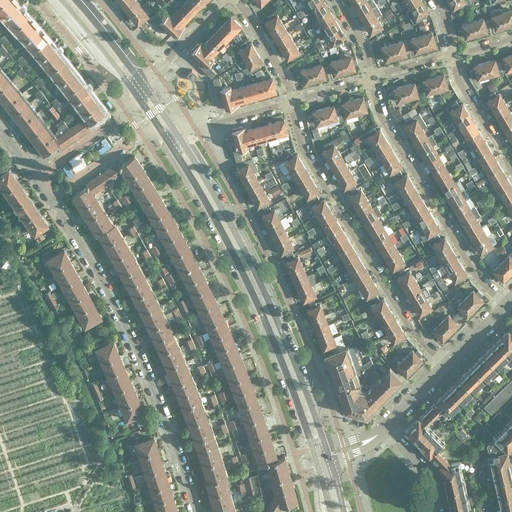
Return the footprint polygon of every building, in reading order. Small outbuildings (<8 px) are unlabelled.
[(21,9),(19,8),(12,0),(7,0),(0,6),(0,13),(4,19),(11,13),(14,16),(21,9)] [(131,15),(141,7),(135,0),(133,0),(124,8),(126,10),(126,9),(131,15)] [(202,4),(198,0),(187,0),(185,2),(195,11),(202,4)] [(329,9),(326,4),(323,0),(322,0),(312,7),(317,16),(329,9)] [(371,8),(366,0),(363,0),(354,6),(358,12),(358,13),(359,15),(371,8)] [(422,2),(421,0),(405,0),(411,9),(422,2)] [(465,1),(464,0),(448,0),(452,5),(452,6),(453,8),(457,6),(459,9),(464,6),(462,3),(465,1)] [(195,11),(185,2),(178,9),(188,19),(195,11)] [(428,11),(427,8),(426,9),(422,2),(411,9),(417,18),(419,16),(421,20),(427,16),(425,13),(428,11)] [(144,18),(148,15),(141,7),(131,15),(136,21),(136,22),(137,24),(141,21),(145,26),(148,23),(144,18)] [(376,17),(371,8),(359,15),(361,18),(361,17),(365,24),(376,17)] [(15,30),(29,18),(21,9),(14,16),(11,13),(4,19),(15,30)] [(183,24),(188,19),(178,9),(171,17),(168,14),(162,20),(155,14),(151,19),(163,31),(166,28),(175,36),(177,37),(179,35),(178,33),(180,32),(182,32),(183,30),(183,29),(186,26),(183,24)] [(334,18),(329,9),(317,16),(323,25),(334,18)] [(511,10),(502,13),(506,26),(511,24),(511,10)] [(283,24),(277,15),(275,17),(273,13),(267,16),(269,20),(265,22),(267,25),(267,24),(271,31),(283,24)] [(506,26),(502,13),(492,16),(493,19),(488,20),(490,26),(494,25),(496,29),(498,29),(498,28),(506,26)] [(241,26),(231,17),(231,16),(229,18),(229,19),(224,24),(233,34),(241,26)] [(382,26),(376,17),(365,24),(369,30),(369,31),(370,33),(374,31),(376,34),(382,31),(380,28),(382,26)] [(30,33),(37,27),(29,18),(15,30),(26,42),(32,36),(30,33)] [(339,27),(334,18),(323,25),(328,34),(339,27)] [(486,28),(490,26),(488,20),(484,21),(483,18),(473,21),(476,34),(484,32),(484,33),(487,32),(486,28)] [(476,34),(473,21),(462,24),(464,29),(458,31),(459,35),(465,34),(466,38),(469,37),(469,36),(476,34)] [(233,34),(224,24),(216,32),(226,41),(233,34)] [(288,33),(283,24),(271,31),(277,40),(288,33)] [(47,39),(38,29),(37,27),(30,33),(32,36),(26,42),(33,51),(47,39)] [(345,36),(344,33),(343,34),(339,27),(328,34),(334,43),(336,42),(338,45),(344,41),(342,38),(345,36)] [(226,41),(216,32),(209,39),(219,49),(226,41)] [(294,42),(288,33),(277,40),(282,49),(294,42)] [(438,41),(437,35),(433,36),(432,33),(422,36),(425,49),(433,47),(436,46),(435,42),(438,41)] [(425,49),(422,36),(411,39),(412,42),(408,43),(410,49),(414,48),(415,52),(418,52),(418,51),(425,49)] [(57,52),(47,39),(33,51),(41,60),(48,54),(50,57),(57,52)] [(214,59),(212,56),(219,49),(209,39),(204,44),(202,41),(199,44),(198,44),(196,46),(196,48),(195,49),(193,49),(191,51),(192,52),(201,61),(198,64),(211,77),(216,73),(208,65),(214,59)] [(410,49),(408,43),(403,44),(403,41),(392,44),(396,57),(403,55),(404,56),(406,55),(405,51),(410,49)] [(256,52),(255,49),(252,45),(253,45),(251,43),(248,45),(246,42),(240,45),(242,48),(240,50),(245,59),(256,52)] [(299,51),(294,42),(282,49),(286,56),(287,59),(291,56),(293,60),(299,56),(297,53),(299,51)] [(396,57),(392,44),(382,47),(383,52),(377,54),(379,58),(384,57),(386,61),(388,60),(388,59),(396,57)] [(337,49),(331,51),(333,58),(339,56),(337,49)] [(51,72),(65,61),(57,52),(50,57),(48,54),(41,60),(51,72)] [(263,61),(261,59),(256,52),(245,59),(251,68),(253,67),(255,70),(261,67),(259,63),(263,61)] [(358,64),(356,58),(352,59),(351,56),(350,52),(340,54),(341,59),(345,72),(352,70),(355,69),(354,65),(358,64)] [(511,68),(511,54),(506,56),(503,57),(505,61),(500,62),(502,68),(506,67),(507,70),(511,68)] [(345,72),(341,59),(331,62),(332,65),(327,66),(329,72),(333,71),(334,75),(337,75),(337,74),(345,72)] [(502,68),(500,62),(496,63),(495,59),(492,60),(485,63),(488,76),(499,73),(498,70),(502,68)] [(65,76),(73,70),(65,61),(51,72),(61,85),(68,79),(65,76)] [(488,76),(485,63),(477,65),(477,64),(474,65),(475,69),(469,71),(471,75),(472,75),(473,80),(478,78),(478,79),(488,76)] [(324,74),(329,72),(327,66),(322,67),(322,65),(311,67),(315,80),(323,78),(323,79),(326,78),(324,74)] [(315,80),(311,67),(301,71),(302,75),(296,77),(298,81),(304,80),(305,84),(308,83),(307,82),(315,80)] [(0,90),(10,82),(0,69),(0,90)] [(82,83),(74,72),(73,70),(65,76),(68,79),(61,85),(68,94),(82,83)] [(198,75),(192,70),(187,75),(192,81),(198,75)] [(458,97),(451,85),(450,83),(449,77),(445,78),(444,74),(441,74),(441,75),(434,77),(437,90),(447,87),(454,100),(458,97)] [(437,90),(434,77),(426,79),(423,80),(424,84),(420,85),(422,91),(426,90),(427,93),(437,90)] [(245,100),(242,87),(232,90),(231,86),(223,88),(219,78),(213,80),(218,98),(222,97),(226,109),(227,110),(230,110),(230,108),(232,107),(233,109),(236,108),(236,107),(240,106),(239,102),(245,100)] [(276,92),(272,78),(262,81),(266,94),(273,92),(273,93),(276,92)] [(266,94),(262,81),(252,84),(255,97),(266,94)] [(21,94),(10,82),(0,90),(0,98),(4,103),(11,97),(14,100),(21,94)] [(422,91),(420,85),(415,86),(414,82),(411,83),(412,83),(404,86),(408,99),(418,96),(417,93),(422,91)] [(92,95),(90,92),(82,83),(68,94),(75,103),(82,98),(85,101),(92,95)] [(255,97),(252,84),(242,87),(245,100),(255,97)] [(408,99),(404,86),(396,88),(396,87),(393,88),(395,92),(389,94),(390,98),(396,97),(397,102),(408,99)] [(505,103),(499,94),(497,95),(495,92),(489,95),(491,98),(487,101),(489,103),(493,110),(505,103)] [(14,115),(28,104),(21,94),(14,100),(11,97),(4,103),(14,115)] [(85,116),(99,105),(92,95),(85,101),(82,98),(75,103),(85,116)] [(370,106),(368,100),(364,101),(363,97),(360,97),(360,98),(353,100),(357,113),(367,110),(366,107),(370,106)] [(357,113),(353,100),(345,102),(342,103),(343,107),(339,108),(341,114),(345,113),(346,116),(357,113)] [(468,113),(464,106),(463,103),(459,105),(457,102),(451,105),(453,109),(451,110),(457,120),(468,113)] [(510,112),(505,103),(493,110),(499,119),(510,112)] [(29,119),(36,113),(28,104),(14,115),(24,128),(31,122),(29,119)] [(406,121),(399,109),(394,110),(392,104),(389,104),(391,111),(399,125),(406,121)] [(93,121),(105,113),(107,111),(103,106),(101,107),(99,105),(85,116),(86,118),(72,128),(78,137),(96,125),(93,121)] [(336,116),(341,114),(339,108),(335,109),(333,105),(331,106),(323,109),(327,121),(328,126),(338,123),(336,116)] [(60,116),(53,107),(48,110),(55,119),(60,116)] [(405,117),(417,112),(415,108),(404,113),(405,117)] [(327,121),(323,109),(316,111),(315,110),(313,111),(314,115),(308,117),(309,121),(315,120),(316,124),(316,128),(317,129),(328,126),(327,121)] [(511,123),(511,114),(510,112),(499,119),(500,121),(498,122),(503,129),(504,128),(511,123)] [(42,122),(36,113),(29,119),(31,122),(24,128),(31,137),(46,126),(42,122)] [(474,122),(472,119),(468,113),(457,120),(462,129),(474,122)] [(422,128),(416,119),(414,120),(412,117),(406,120),(408,124),(404,126),(406,128),(407,128),(411,135),(422,128)] [(288,133),(284,120),(284,119),(281,120),(281,121),(274,123),(278,136),(288,133)] [(479,131),(475,124),(474,122),(462,129),(467,138),(479,131)] [(278,136),(274,123),(264,126),(268,138),(278,136)] [(38,147),(53,136),(46,126),(31,137),(38,147)] [(268,138),(264,126),(254,128),(257,141),(268,138)] [(248,144),(244,131),(243,128),(242,127),(239,128),(238,129),(237,130),(235,129),(233,129),(232,131),(236,143),(232,144),(236,161),(243,160),(240,150),(249,148),(248,144)] [(78,137),(72,128),(70,129),(76,138),(78,137)] [(257,141),(254,128),(244,131),(248,144),(257,141)] [(385,138),(381,132),(382,131),(380,129),(376,131),(374,128),(369,131),(371,134),(368,136),(374,145),(385,138)] [(427,137),(422,128),(411,135),(416,144),(427,137)] [(59,150),(74,140),(76,138),(70,129),(55,139),(53,136),(38,147),(40,150),(38,151),(42,156),(44,155),(56,147),(59,150)] [(484,140),(479,131),(467,138),(473,147),(484,140)] [(433,146),(427,137),(416,144),(417,146),(416,147),(420,154),(422,153),(421,153),(433,146)] [(391,147),(385,138),(374,145),(379,154),(391,147)] [(489,149),(484,140),(473,147),(478,156),(489,149)] [(340,154),(334,144),(332,146),(330,143),(324,146),(326,149),(322,151),(324,154),(328,161),(340,154)] [(438,155),(433,146),(421,153),(422,153),(427,162),(438,155)] [(396,156),(391,147),(379,154),(385,163),(396,156)] [(454,149),(449,152),(452,158),(457,155),(454,149)] [(495,158),(494,155),(493,155),(489,149),(478,156),(483,165),(495,158)] [(303,164),(298,157),(299,157),(297,154),(294,156),(292,153),(286,156),(288,160),(286,161),(291,171),(303,164)] [(345,163),(340,154),(328,161),(332,167),(333,170),(345,163)] [(444,164),(438,155),(427,162),(432,171),(444,164)] [(143,169),(141,165),(135,156),(120,166),(119,166),(123,172),(127,179),(143,169)] [(402,165),(401,163),(400,163),(396,156),(385,163),(390,173),(394,170),(397,174),(401,172),(398,168),(402,165)] [(500,167),(496,160),(497,160),(495,158),(483,165),(489,174),(500,167)] [(254,172),(248,163),(246,164),(244,161),(238,164),(240,167),(236,169),(238,172),(242,178),(254,172)] [(93,193),(123,172),(119,166),(120,166),(118,163),(86,184),(88,186),(93,193)] [(350,172),(345,163),(333,170),(335,172),(339,178),(350,172)] [(303,164),(291,171),(297,180),(308,172),(307,170),(306,170),(303,164)] [(449,173),(444,164),(432,171),(436,177),(436,178),(437,180),(449,173)] [(506,176),(500,167),(489,174),(494,183),(506,176)] [(20,183),(10,169),(1,175),(0,173),(0,182),(6,192),(20,183)] [(142,185),(150,180),(143,169),(127,179),(136,192),(144,187),(142,185)] [(259,181),(254,172),(242,178),(246,185),(245,186),(247,188),(259,181)] [(313,182),(309,175),(310,175),(308,172),(297,180),(302,188),(313,182)] [(356,181),(350,172),(339,178),(343,185),(343,186),(344,188),(348,186),(350,189),(355,186),(353,182),(356,181)] [(413,183),(409,176),(407,174),(403,176),(401,172),(397,174),(399,179),(395,181),(401,190),(413,183)] [(454,182),(449,173),(437,180),(439,183),(439,182),(443,189),(454,182)] [(511,185),(506,176),(494,183),(500,192),(511,185)] [(159,195),(150,180),(142,185),(144,187),(136,192),(143,204),(159,195)] [(264,191),(259,181),(247,188),(248,191),(249,190),(253,197),(264,191)] [(319,191),(318,188),(317,188),(313,182),(302,188),(308,198),(312,195),(314,199),(318,197),(316,193),(319,191)] [(460,191),(454,182),(443,189),(447,195),(446,196),(448,198),(460,191)] [(29,197),(21,185),(20,183),(6,192),(16,206),(29,197)] [(274,195),(282,191),(279,183),(270,188),(274,195)] [(418,192),(413,183),(401,190),(406,199),(418,192)] [(511,196),(511,186),(511,185),(500,192),(505,201),(511,196)] [(97,199),(93,193),(88,186),(73,196),(81,209),(97,199)] [(366,199),(361,189),(359,191),(357,188),(351,191),(353,194),(349,197),(351,199),(355,205),(366,199)] [(269,200),(264,191),(253,197),(256,204),(257,207),(261,204),(263,208),(269,205),(267,201),(269,200)] [(465,200),(460,191),(448,198),(449,201),(450,200),(454,207),(465,200)] [(423,201),(418,192),(406,199),(412,208),(423,201)] [(168,210),(161,198),(159,195),(143,204),(151,217),(159,212),(160,215),(168,210)] [(39,211),(29,197),(16,206),(26,220),(39,211)] [(330,209),(325,202),(326,202),(324,199),(321,201),(318,197),(314,199),(317,204),(313,206),(318,215),(330,209)] [(468,199),(477,214),(480,212),(471,197),(468,199)] [(105,213),(97,199),(81,209),(88,220),(96,215),(97,218),(105,213)] [(372,208),(366,199),(355,205),(359,212),(360,215),(372,208)] [(471,209),(465,200),(454,207),(459,216),(471,209)] [(429,210),(423,201),(412,208),(417,217),(429,210)] [(279,219),(274,209),(272,211),(270,207),(264,210),(266,213),(262,215),(263,218),(264,218),(267,225),(279,219)] [(377,217),(372,208),(360,215),(362,217),(366,223),(377,217)] [(335,217),(334,215),(333,215),(330,209),(318,215),(324,225),(335,217)] [(476,218),(471,209),(459,216),(464,225),(465,225),(476,218)] [(175,221),(173,217),(168,210),(160,215),(159,212),(151,217),(159,230),(175,221)] [(434,219),(429,210),(417,217),(422,226),(434,219)] [(40,232),(49,226),(39,211),(26,220),(40,241),(44,238),(40,232)] [(113,225),(105,213),(97,218),(96,215),(88,220),(97,235),(99,234),(113,225)] [(340,227),(336,220),(337,220),(335,217),(324,225),(329,234),(340,227)] [(383,226),(377,217),(366,223),(371,233),(383,226)] [(481,227),(476,218),(465,225),(464,225),(463,226),(467,233),(469,232),(470,234),(481,227)] [(284,228),(279,219),(267,225),(271,232),(270,232),(271,234),(284,228)] [(440,229),(438,226),(434,219),(422,226),(428,236),(432,233),(435,237),(439,235),(436,231),(440,229)] [(181,233),(177,225),(175,221),(159,230),(166,244),(174,239),(173,237),(181,233)] [(115,224),(113,225),(99,234),(105,245),(113,240),(115,242),(123,238),(115,224)] [(388,235),(383,226),(371,233),(377,242),(388,235)] [(346,236),(340,227),(329,234),(334,243),(346,236)] [(487,236),(481,227),(470,234),(475,243),(487,236)] [(289,238),(284,228),(271,234),(273,237),(277,244),(289,238)] [(189,248),(187,244),(181,233),(173,237),(174,239),(166,244),(173,257),(189,248)] [(393,244),(388,235),(377,242),(381,248),(380,248),(382,251),(393,244)] [(450,247),(446,240),(447,240),(445,237),(441,239),(439,235),(435,237),(437,242),(433,244),(439,254),(450,247)] [(351,245),(346,236),(334,243),(340,252),(351,245)] [(492,245),(487,236),(475,243),(479,250),(480,253),(484,250),(486,254),(492,250),(490,247),(492,245)] [(130,251),(123,238),(115,242),(113,240),(105,245),(110,252),(114,260),(130,251)] [(293,247),(289,238),(277,244),(280,251),(281,253),(285,251),(287,256),(293,253),(291,248),(293,247)] [(495,250),(499,254),(506,248),(502,243),(495,250)] [(399,253),(393,244),(382,251),(383,253),(384,253),(388,260),(399,253)] [(356,254),(351,245),(340,252),(345,261),(356,254)] [(455,256),(450,247),(439,254),(444,262),(455,256)] [(198,264),(192,253),(189,248),(173,257),(180,270),(188,266),(189,268),(198,264)] [(71,262),(67,255),(64,250),(52,257),(49,251),(45,253),(56,273),(64,268),(62,266),(71,262)] [(138,264),(130,251),(114,260),(122,275),(131,271),(129,269),(138,264)] [(302,266),(298,257),(295,258),(293,253),(287,256),(289,260),(285,262),(287,265),(290,272),(302,266)] [(404,262),(399,253),(388,260),(392,266),(391,267),(393,269),(396,267),(398,270),(404,267),(402,264),(404,262)] [(362,263),(356,254),(345,261),(350,270),(362,263)] [(511,257),(509,255),(501,263),(502,263),(511,272),(511,271),(511,257)] [(461,265),(455,256),(444,262),(449,271),(461,265)] [(79,277),(77,273),(71,262),(62,266),(64,268),(56,273),(63,286),(79,277)] [(368,271),(366,269),(362,263),(350,270),(356,279),(368,271)] [(511,272),(502,263),(501,263),(494,270),(497,274),(493,278),(496,281),(500,277),(504,280),(506,278),(505,278),(511,272)] [(145,278),(138,264),(129,269),(131,271),(122,275),(129,287),(145,278)] [(204,275),(202,273),(198,264),(189,268),(188,266),(180,270),(187,284),(204,275)] [(467,274),(465,271),(461,265),(449,271),(455,281),(458,279),(460,283),(465,279),(463,276),(467,274)] [(307,276),(302,266),(290,272),(294,279),(293,279),(294,282),(307,276)] [(415,280),(409,271),(407,272),(405,269),(399,272),(401,275),(398,278),(399,280),(400,280),(404,287),(415,280)] [(373,281),(369,274),(368,271),(356,279),(361,288),(373,281)] [(209,287),(206,280),(204,275),(187,284),(194,297),(202,293),(201,291),(209,287)] [(311,286),(307,276),(294,282),(296,284),(299,291),(311,286)] [(88,292),(81,281),(79,277),(63,286),(70,299),(78,295),(80,297),(88,292)] [(152,292),(145,278),(129,287),(134,298),(143,294),(144,296),(152,292)] [(420,289),(415,280),(404,287),(408,293),(407,294),(409,296),(420,289)] [(379,290),(377,287),(377,288),(373,281),(361,288),(367,297),(371,294),(374,299),(377,296),(375,292),(379,290)] [(316,295),(311,286),(299,291),(303,298),(302,298),(303,301),(307,299),(309,303),(315,300),(313,296),(316,295)] [(217,303),(215,299),(209,287),(201,291),(202,293),(194,297),(200,311),(217,303)] [(426,298),(420,289),(409,296),(410,298),(411,298),(415,305),(426,298)] [(483,300),(480,297),(483,295),(478,290),(475,293),(473,290),(466,298),(475,308),(481,302),(483,300)] [(94,304),(92,300),(88,292),(80,297),(78,295),(70,299),(78,313),(94,304)] [(159,305),(152,292),(144,296),(143,294),(134,298),(139,306),(142,314),(159,305)] [(389,308),(385,301),(384,298),(380,301),(377,296),(374,299),(376,303),(372,306),(377,315),(389,308)] [(431,307),(426,298),(415,305),(419,312),(418,312),(420,314),(423,312),(425,315),(431,312),(429,309),(431,307)] [(475,308),(466,298),(458,306),(462,309),(457,314),(460,317),(465,312),(468,316),(470,314),(469,313),(475,308)] [(324,315),(320,305),(317,306),(316,302),(310,305),(311,308),(307,310),(308,313),(309,312),(312,320),(324,315)] [(224,319),(218,306),(217,303),(200,311),(206,324),(215,320),(216,323),(224,319)] [(89,324),(102,317),(94,304),(78,313),(88,332),(93,330),(89,324)] [(165,319),(159,305),(142,314),(144,318),(150,329),(158,325),(157,323),(165,319)] [(395,317),(393,314),(389,308),(377,315),(383,324),(395,317)] [(458,325),(455,322),(460,317),(457,314),(452,318),(449,315),(441,322),(450,332),(456,326),(456,327),(458,325)] [(328,325),(324,315),(312,320),(315,327),(314,327),(315,330),(328,325)] [(400,326),(397,321),(396,319),(395,317),(383,324),(388,333),(400,326)] [(172,333),(165,319),(157,323),(158,325),(150,329),(155,341),(172,333)] [(230,331),(228,327),(224,319),(216,323),(215,320),(206,324),(213,338),(230,331)] [(450,332),(441,322),(433,330),(437,334),(433,338),(436,341),(440,337),(443,340),(445,338),(445,337),(450,332)] [(332,335),(328,325),(315,330),(316,332),(317,332),(320,339),(332,335)] [(406,335),(404,332),(404,333),(400,326),(388,333),(394,342),(396,340),(398,344),(404,340),(402,337),(406,335)] [(511,326),(502,337),(511,346),(511,326)] [(235,343),(231,335),(230,331),(213,338),(219,352),(227,349),(226,346),(235,343)] [(179,347),(172,333),(155,341),(161,353),(169,349),(170,351),(179,347)] [(336,344),(332,335),(320,339),(323,347),(322,347),(323,350),(327,348),(329,353),(334,352),(331,346),(336,344)] [(511,353),(511,346),(502,337),(496,343),(509,356),(511,353)] [(120,356),(115,346),(114,342),(101,347),(98,341),(94,343),(103,363),(120,356)] [(239,352),(235,343),(226,346),(227,349),(219,352),(224,366),(242,359),(239,352)] [(509,356),(496,343),(484,354),(497,368),(509,356)] [(185,361),(179,347),(170,351),(169,349),(161,353),(164,360),(168,368),(185,361)] [(334,352),(329,353),(326,355),(330,367),(350,360),(346,347),(334,352)] [(423,360),(419,357),(422,354),(418,349),(415,352),(413,350),(405,358),(414,367),(420,362),(421,362),(423,360)] [(497,368),(484,354),(472,366),(485,380),(497,368)] [(125,368),(122,360),(120,356),(103,363),(109,377),(117,374),(116,371),(125,368)] [(380,368),(386,363),(381,357),(375,363),(380,368)] [(414,367),(405,358),(397,365),(399,367),(397,370),(401,375),(404,372),(407,375),(409,373),(414,367)] [(248,375),(243,362),(242,359),(224,366),(230,380),(239,376),(239,379),(248,375)] [(354,371),(350,360),(330,367),(335,378),(354,371)] [(190,375),(185,361),(168,368),(171,377),(174,385),(183,381),(182,379),(190,375)] [(485,380),(472,366),(460,378),(473,392),(485,380)] [(132,384),(125,368),(116,371),(117,374),(109,377),(115,391),(132,384)] [(402,379),(391,369),(381,379),(391,390),(402,379)] [(359,383),(354,371),(335,378),(339,390),(359,383)] [(196,390),(190,375),(182,379),(183,381),(174,385),(179,396),(196,390)] [(253,388),(251,383),(248,375),(239,379),(239,376),(230,380),(235,394),(253,388)] [(473,392),(460,378),(448,390),(461,403),(473,392)] [(391,390),(381,379),(370,389),(381,400),(391,390)] [(492,414),(511,394),(511,380),(485,407),(492,414)] [(359,399),(361,391),(359,390),(358,385),(359,383),(339,390),(343,403),(356,399),(359,399)] [(139,400),(134,388),(132,384),(115,391),(121,405),(129,401),(130,404),(139,400)] [(257,400),(254,392),(253,388),(235,394),(237,399),(241,409),(250,405),(249,403),(257,400)] [(381,400),(370,389),(367,392),(361,391),(359,399),(359,400),(370,411),(381,400)] [(202,404),(196,390),(179,396),(184,408),(192,405),(193,408),(202,404)] [(461,403),(448,390),(442,396),(455,410),(461,403)] [(455,410),(442,396),(436,402),(442,409),(448,416),(455,410)] [(359,400),(359,399),(356,399),(343,403),(346,411),(365,416),(370,411),(359,400)] [(132,418),(144,412),(139,400),(130,404),(129,401),(121,405),(130,425),(134,424),(132,418)] [(260,408),(257,400),(249,403),(250,405),(241,409),(246,422),(263,416),(260,408)] [(425,425),(442,409),(436,402),(419,419),(425,425)] [(207,418),(202,404),(193,408),(192,405),(184,408),(188,419),(190,426),(199,423),(198,422),(207,418)] [(269,433),(265,420),(263,416),(246,422),(251,436),(259,433),(260,436),(269,433)] [(212,433),(207,418),(198,422),(199,423),(190,426),(196,441),(204,438),(204,436),(212,433)] [(418,444),(431,431),(425,425),(419,419),(405,432),(418,444)] [(511,446),(511,431),(507,426),(494,438),(507,451),(511,446)] [(460,438),(465,433),(462,429),(457,434),(460,438)] [(442,444),(443,443),(431,431),(418,444),(429,456),(442,444)] [(216,443),(212,433),(204,436),(204,438),(196,441),(200,453),(217,447),(216,443)] [(273,445),(272,442),(269,433),(260,436),(259,433),(251,436),(255,451),(273,445)] [(463,441),(469,436),(465,433),(460,438),(463,441)] [(158,450),(156,443),(154,437),(141,442),(139,436),(134,437),(141,458),(150,456),(149,453),(158,450)] [(507,451),(494,438),(487,445),(489,456),(507,452),(507,451)] [(451,464),(440,453),(445,448),(442,444),(429,456),(440,467),(451,464)] [(278,460),(277,459),(274,449),(273,445),(255,451),(260,465),(267,463),(278,460)] [(222,462),(217,447),(200,453),(204,466),(213,463),(213,465),(222,462)] [(164,467),(158,450),(149,453),(150,456),(141,458),(146,473),(164,467)] [(511,468),(507,452),(489,456),(493,473),(511,468)] [(290,475),(286,462),(285,457),(277,459),(278,460),(267,463),(272,477),(280,475),(281,477),(290,475)] [(227,477),(222,462),(213,465),(213,463),(204,466),(209,482),(209,483),(225,478),(227,477)] [(462,479),(458,463),(451,464),(440,467),(444,483),(462,479)] [(169,484),(165,471),(164,467),(146,473),(151,487),(159,484),(160,487),(169,484)] [(511,485),(511,471),(511,468),(493,473),(497,489),(511,485)] [(294,487),(292,483),(290,475),(281,477),(280,475),(272,477),(276,492),(294,487)] [(258,488),(257,482),(255,476),(251,477),(256,495),(260,494),(258,488)] [(256,495),(251,477),(247,478),(251,496),(256,495)] [(229,493),(225,478),(209,483),(209,482),(207,482),(211,495),(220,493),(220,495),(229,493)] [(466,496),(462,479),(444,483),(448,500),(466,496)] [(173,496),(172,492),(169,484),(160,487),(159,484),(151,487),(155,502),(173,496)] [(511,503),(511,485),(497,489),(501,506),(511,503)] [(298,502),(294,487),(276,492),(277,498),(274,499),(270,503),(279,508),(280,507),(298,502)] [(231,497),(229,493),(220,495),(220,493),(211,495),(213,505),(215,511),(233,507),(231,497)] [(173,511),(178,511),(176,506),(173,496),(155,502),(158,511),(173,511)] [(469,511),(466,496),(448,500),(450,511),(469,511)] [(277,511),(278,510),(279,508),(270,503),(267,508),(267,511),(277,511)] [(511,511),(511,503),(501,506),(502,511),(511,511)]
